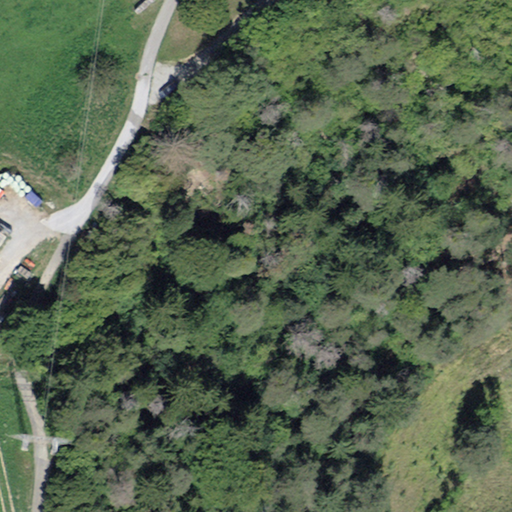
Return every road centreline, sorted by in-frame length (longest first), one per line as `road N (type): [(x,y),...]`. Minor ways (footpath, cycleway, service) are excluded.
road 1 (track): [(511,231),(464,275),(298,484),(291,511)]
road 2 (track): [(32,511),(38,453),(10,364),(64,232)]
road 3 (unclassified): [(64,232),(106,164),(167,0)]
